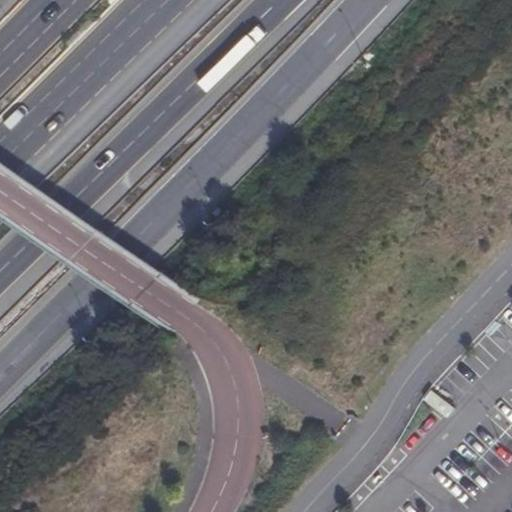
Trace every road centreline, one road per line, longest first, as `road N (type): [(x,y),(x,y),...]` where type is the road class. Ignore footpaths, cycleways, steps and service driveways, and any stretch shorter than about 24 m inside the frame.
road 1 (motorway): [(0,373),(364,0)]
road 2 (motorway): [(0,280),(285,0)]
road 3 (motorway): [(0,166),(168,0)]
